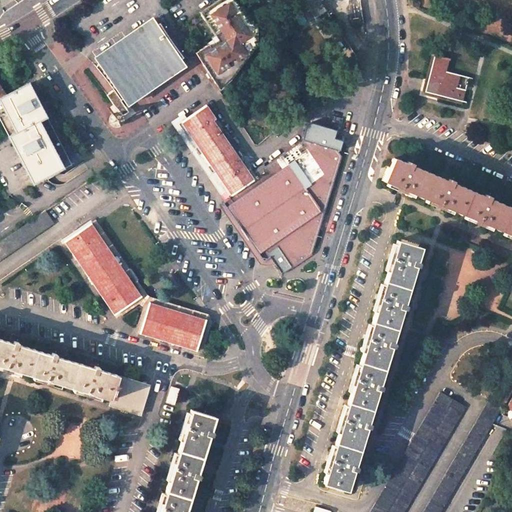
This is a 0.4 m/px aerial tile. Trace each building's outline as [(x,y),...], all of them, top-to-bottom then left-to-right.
[(249,23),(234,0),(218,0),(200,12),(219,41),(210,46),(209,45),(196,53),(215,82),(220,89),(230,81),(256,45),(257,28),(252,21),(249,23)] [(319,0),(299,0),(302,4),(305,2),(315,18),(326,11),(320,1),(319,0)] [(127,97),(131,103),(185,67),(180,61),(184,59),(172,42),(160,23),(156,26),(152,19),(100,55),(104,62),(100,65),(113,81),(120,93),(124,99),(127,97)] [(460,74),(446,71),(449,60),(434,56),(428,78),(424,92),(462,101),(465,90),(457,88),(460,74)] [(0,98),(0,117),(31,185),(68,166),(59,148),(43,115),(27,85),(0,98)] [(340,155),(344,142),(335,139),(331,149),(305,141),(266,167),(264,165),(252,173),(207,106),(179,124),(189,137),(203,159),(221,185),(229,197),(224,201),(263,257),(266,256),(268,254),(278,248),(292,268),(311,255),(340,158),(340,155)] [(120,123),(122,123),(123,122),(124,122),(125,121),(126,118),(126,117),(125,115),(124,114),(121,112),(119,113),(117,113),(115,116),(115,119),(115,120),(118,123),(120,123)] [(408,161),(407,163),(393,158),(383,181),(511,235),(511,207),(490,198),(491,196),(488,194),(485,193),(484,196),(452,182),(453,179),(450,178),(447,177),(445,180),(412,166),(414,163),(411,162),(408,161)] [(263,257),(224,201),(222,203),(220,204),(229,217),(258,260),(261,259),(263,257)] [(0,239),(0,259),(51,224),(41,211),(0,239)] [(91,227),(88,223),(61,242),(112,315),(133,300),(135,289),(123,273),(104,245),(91,227)] [(371,423),(368,422),(378,389),(381,390),(381,388),(382,385),(380,384),(391,346),(394,347),(395,345),(396,341),(393,340),(403,309),(405,310),(406,307),(407,304),(405,303),(416,266),(419,267),(420,264),(420,262),(417,260),(421,248),(397,240),(323,483),(347,490),(353,470),(356,471),(356,469),(357,466),(355,465),(367,427),(369,428),(370,426),(371,423)] [(278,248),(268,254),(283,274),(292,268),(278,248)] [(135,289),(133,300),(143,308),(145,309),(155,304),(148,301),(137,294),(135,289)] [(145,309),(138,333),(197,350),(206,319),(191,315),(161,305),(155,304),(145,309)] [(0,364),(109,399),(107,405),(138,415),(148,385),(97,369),(97,366),(94,365),(91,364),(91,367),(56,356),(57,353),(54,352),(51,352),(50,354),(15,344),(16,341),(14,340),(11,339),(10,342),(0,338),(0,364)] [(178,388),(171,386),(167,401),(174,403),(178,388)] [(402,511),(465,406),(441,392),(370,511),(402,511)] [(442,511),(503,408),(489,401),(424,511),(442,511)] [(209,436),(212,437),(212,435),(213,431),(211,431),(215,417),(191,410),(159,511),(188,511),(186,511),(196,479),(198,480),(199,477),(200,474),(198,473),(209,436)]
